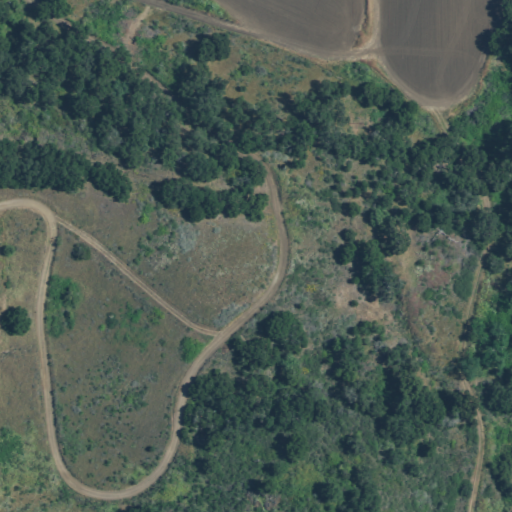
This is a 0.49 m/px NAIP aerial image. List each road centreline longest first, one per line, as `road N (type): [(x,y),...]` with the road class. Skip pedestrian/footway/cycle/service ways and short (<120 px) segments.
road 1 (track): [(376,41),(342,62),(312,58),(153,0),(274,183),(284,253),(271,295),(233,327),(207,329),(176,313),(90,234),(29,200),(0,207)]
road 2 (track): [(233,327),(189,373),(169,453),(143,489),(103,496),(61,472),(36,322),(50,214)]
road 3 (track): [(373,0),(376,41),(397,86),(429,103),(464,98),(511,27)]
